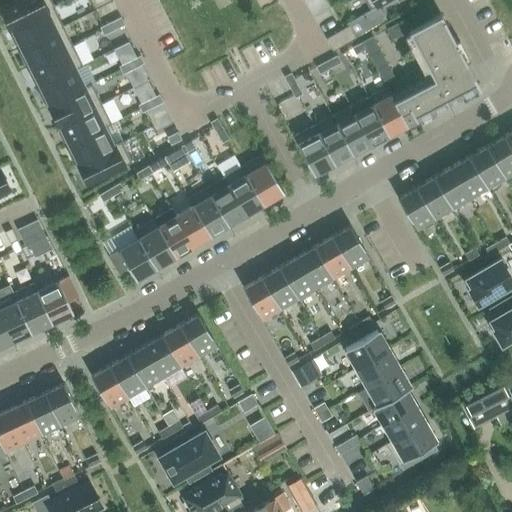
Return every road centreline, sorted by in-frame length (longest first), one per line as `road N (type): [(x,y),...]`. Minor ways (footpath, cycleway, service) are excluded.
road 1 (residential): [(310,210),(138,311),(0,378)]
road 2 (residential): [(511,80),(491,108),(310,210)]
road 3 (residential): [(125,0),(187,113),(246,85)]
road 4 (residential): [(246,85),(310,210)]
road 5 (residential): [(246,85),(305,52),(309,31),(291,0)]
